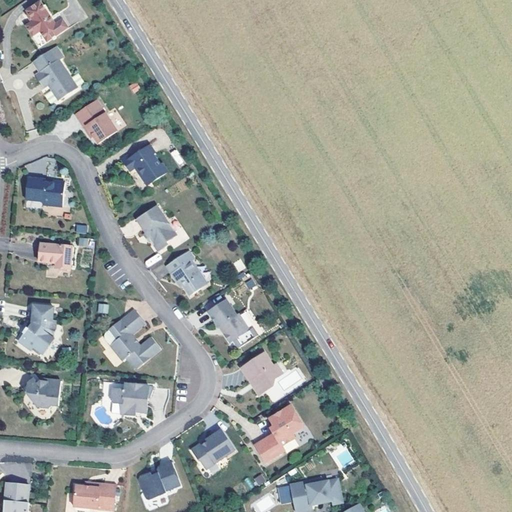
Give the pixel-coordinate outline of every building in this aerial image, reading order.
[(49,19),(38,3),(25,12),(32,23),(25,27),(32,38),(39,34),(46,44),(67,29),(57,14),(49,19)] [(63,58),(56,48),(32,63),(39,74),(36,77),(41,84),(45,82),(58,101),(77,89),(59,61),(63,58)] [(117,133),(97,102),(78,114),(93,138),(98,145),(117,133)] [(93,138),(78,114),(75,116),(91,140),(93,138)] [(155,155),(150,147),(132,159),(131,156),(123,161),(130,172),(135,168),(147,187),(167,173),(162,165),(160,167),(153,157),(155,155)] [(179,167),(185,164),(176,149),(170,152),(179,167)] [(53,185),(45,184),(46,182),(28,180),(26,201),(43,203),(43,206),(62,208),(65,184),(53,183),(53,185)] [(177,237),(158,207),(137,221),(146,234),(151,243),(158,253),(168,246),(167,244),(177,237)] [(87,234),(88,226),(77,224),(75,232),(87,234)] [(79,237),(78,246),(88,246),(89,238),(79,237)] [(72,248),(40,245),(38,262),(55,264),(59,264),(58,269),(69,270),(72,248)] [(208,285),(193,263),(195,261),(190,252),(167,268),(178,284),(180,282),(184,287),(191,297),(208,285)] [(148,267),(161,259),(158,253),(144,261),(148,267)] [(241,259),(234,263),(238,272),(245,268),(241,259)] [(227,300),(209,312),(219,329),(223,326),(227,332),(225,334),(231,344),(235,341),(240,349),(259,336),(254,329),(250,331),(240,315),(238,317),(227,300)] [(98,303),(98,313),(108,313),(108,304),(98,303)] [(51,321),(52,308),(32,306),(31,323),(30,324),(31,324),(31,328),(28,328),(27,330),(25,328),(22,334),(23,335),(17,342),(29,351),(32,348),(35,344),(44,351),(52,340),(49,338),(51,335),(54,329),(55,322),(51,321)] [(145,324),(133,308),(104,332),(104,337),(122,360),(127,356),(135,366),(137,368),(160,349),(151,338),(140,347),(131,335),(145,324)] [(44,351),(35,344),(32,348),(41,354),(44,351)] [(274,366),(265,353),(243,368),(250,380),(253,379),(257,385),(255,387),(260,395),(266,391),(268,384),(275,386),(276,379),(284,374),(278,364),(274,366)] [(135,366),(127,356),(125,357),(133,367),(135,366)] [(53,406),(59,407),(62,382),(43,380),(38,384),(34,379),(22,389),(38,407),(50,409),(53,406)] [(149,386),(126,384),(125,390),(113,389),(112,400),(115,403),(124,404),(123,415),(136,416),(137,411),(141,411),(141,413),(147,414),(148,398),(150,398),(154,389),(154,387),(149,386)] [(306,428),(293,406),(270,419),(275,427),(273,432),(275,434),(269,437),(270,440),(257,448),(266,463),(285,452),(282,447),(296,439),(293,435),(306,428)] [(235,451),(222,431),(192,451),(199,462),(201,462),(207,470),(235,451)] [(269,437),(255,445),(257,448),(270,440),(269,437)] [(181,485),(172,461),(159,466),(157,470),(158,473),(152,475),(151,473),(140,477),(139,480),(146,498),(150,500),(166,493),(165,491),(181,485)] [(262,474),(254,478),(258,485),(266,481),(262,474)] [(318,479),(291,485),(296,511),(297,511),(313,509),(312,506),(328,502),(329,506),(339,504),(334,480),(318,483),(318,479)] [(28,485),(6,484),(3,511),(27,511),(28,504),(27,503),(28,485)] [(98,487),(85,486),(76,485),(73,507),(114,511),(116,485),(98,484),(98,487)] [(289,485),(277,487),(280,504),(291,502),(289,485)] [(268,495),(252,503),(257,511),(260,511),(274,505),(268,495)]
